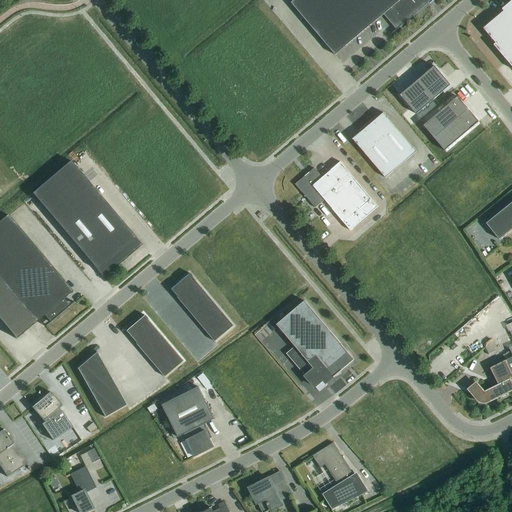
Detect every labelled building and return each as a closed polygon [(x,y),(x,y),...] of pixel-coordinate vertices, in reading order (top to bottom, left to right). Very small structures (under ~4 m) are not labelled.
[(384,15),(397,31),(429,4),(428,3),(431,0),(295,0),(291,4),(336,56),(384,15)] [(511,1),(502,10),(504,12),(484,29),(496,44),(494,46),(511,66),(511,1)] [(434,67),(400,96),(416,115),(450,86),(434,67)] [(458,97),(424,127),(445,151),(479,122),(458,97)] [(353,140),(386,178),(417,152),(384,114),(385,114),(384,113),(374,121),(373,119),(361,130),(363,132),(353,140)] [(142,246),(71,161),(32,194),(104,278),(142,246)] [(378,207),(341,163),(341,162),(331,171),(323,178),(315,169),(295,185),(315,208),(325,200),(333,209),(332,210),(351,231),(351,230),(378,207)] [(511,203),(486,224),(499,240),(511,230),(511,203)] [(64,299),(72,292),(8,215),(0,221),(0,320),(16,339),(44,315),(51,323),(70,307),(64,299)] [(234,327),(196,282),(190,274),(170,290),(172,292),(176,296),(176,297),(177,298),(179,300),(180,300),(183,305),(184,306),(184,305),(188,310),(192,315),(196,319),(196,320),(200,325),(204,330),(205,330),(208,334),(208,335),(209,335),(213,340),(212,340),(215,343),(234,327)] [(306,377),(315,388),(316,387),(318,390),(334,377),(334,378),(336,376),(337,376),(341,374),(340,373),(342,371),(353,361),(355,360),(305,301),(277,325),(295,347),(294,348),(295,349),(296,348),(314,370),(306,377)] [(138,321),(137,319),(124,329),(165,378),(184,362),(145,315),(138,321)] [(77,370),(78,369),(105,418),(126,406),(97,353),(97,352),(77,369),(77,370)] [(511,357),(490,369),(499,386),(485,393),(477,383),(469,390),(478,401),(480,403),(481,403),(482,403),(482,404),(484,404),(486,404),(487,403),(488,403),(511,391),(511,383),(511,380),(511,379),(511,357)] [(203,374),(198,378),(207,391),(213,386),(203,374)] [(198,387),(162,406),(178,438),(185,435),(187,440),(187,441),(195,457),(214,448),(210,439),(209,439),(207,434),(203,426),(215,420),(198,387)] [(32,408),(43,421),(62,406),(50,392),(32,408)] [(93,423),(87,428),(90,433),(97,427),(93,423)] [(0,432),(0,467),(7,478),(27,464),(4,430),(0,432)] [(323,495),(332,510),(369,492),(357,473),(354,475),(333,443),(312,456),(320,469),(325,465),(338,485),(323,495)] [(94,449),(87,453),(92,464),(99,460),(94,449)] [(72,497),(79,511),(86,511),(93,509),(85,493),(96,488),(85,467),(70,475),(79,493),(72,497)] [(270,481),(265,484),(260,487),(258,484),(249,489),(257,505),(266,500),(271,511),(283,506),(281,501),(292,495),(281,472),(269,479),(270,481)]
